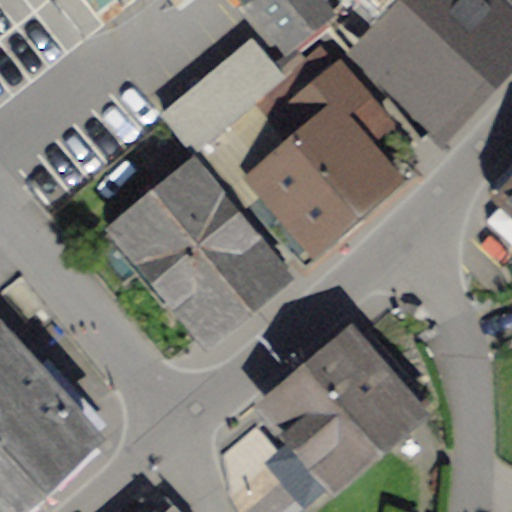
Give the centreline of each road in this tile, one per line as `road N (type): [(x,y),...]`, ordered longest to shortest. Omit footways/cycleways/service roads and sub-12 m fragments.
road 1 (residential): [(403,220),(442,268),(457,334),(472,478),(467,511)]
road 2 (tertiary): [(403,220),(176,420)]
road 3 (residential): [(176,420),(0,203)]
road 4 (tertiary): [(511,107),(403,220)]
road 5 (tertiary): [(176,420),(74,511)]
